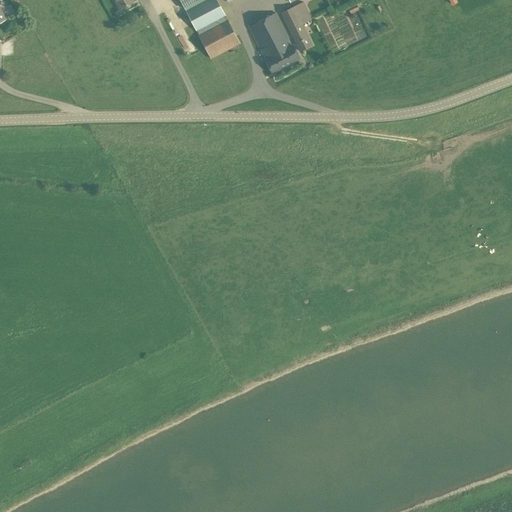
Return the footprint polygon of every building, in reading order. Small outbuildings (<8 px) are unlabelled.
[(113,0),(120,10),(135,1),(134,0),(113,0)] [(179,0),(185,11),(205,0),(179,0)] [(217,0),(205,0),(185,11),(196,31),(225,15),(217,0)] [(300,51),(312,45),(301,24),(312,18),(303,1),(281,13),(300,51)] [(291,46),(288,38),(289,38),(276,13),(249,27),(272,72),(299,58),(293,45),(291,46)] [(227,20),(198,35),(210,59),(240,44),(227,20)]
